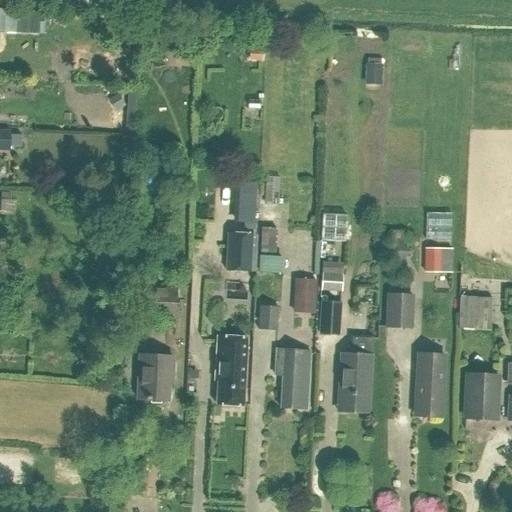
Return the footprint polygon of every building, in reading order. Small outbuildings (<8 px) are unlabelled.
[(20,147),(20,136),(9,135),(9,131),(0,130),(0,151),(8,151),(9,147),(20,147)] [(126,218),(165,221),(169,178),(142,176),(143,166),(130,165),(126,218)] [(235,183),(233,223),(254,224),(256,184),(235,183)] [(345,241),(345,214),(321,213),(321,240),(345,241)] [(425,239),(449,239),(449,214),(426,214),(425,239)] [(260,229),(259,257),(274,258),(275,229),(260,229)] [(249,273),(250,272),(252,234),(226,233),(224,271),(249,273)] [(450,273),(451,249),(423,248),(423,273),(450,273)] [(322,263),(321,291),(340,292),(342,264),(322,263)] [(311,305),(313,280),(294,279),(292,304),(311,305)] [(173,320),(175,289),(138,287),(135,318),(173,320)] [(411,330),(413,295),(386,293),(384,328),(411,330)] [(490,331),(491,298),(458,297),(457,329),(490,331)] [(338,336),(340,303),(320,301),(318,335),(338,336)] [(275,331),(277,307),(258,306),(257,330),(275,331)] [(370,354),(369,354),(370,338),(352,337),(352,348),(343,347),(342,371),(341,371),(340,388),(343,388),(342,412),(366,413),(368,373),(370,354)] [(244,366),(246,340),(216,339),(215,365),(216,365),(215,381),(218,381),(217,405),(242,406),(244,366)] [(306,411),(310,353),(276,351),(274,376),(282,376),(280,409),(306,411)] [(440,418),(443,356),(418,355),(415,416),(440,418)] [(171,376),(172,358),(139,356),(137,400),(149,401),(149,399),(167,400),(168,376),(171,376)] [(495,420),(497,378),(467,376),(465,419),(495,420)]
